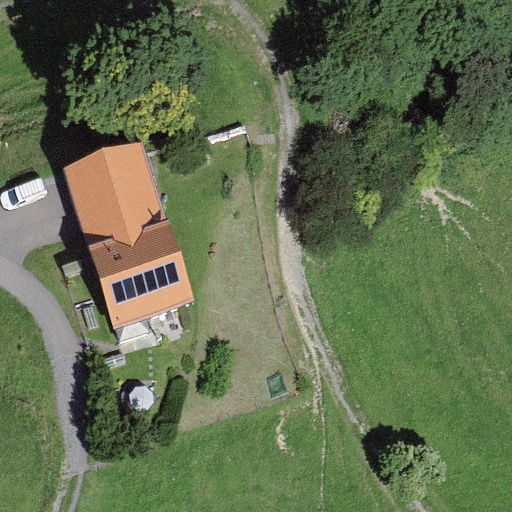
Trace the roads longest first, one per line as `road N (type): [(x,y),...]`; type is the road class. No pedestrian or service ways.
road 1 (track): [(214,0),(261,32),(294,117),(298,293),(386,465),(430,511)]
road 2 (track): [(0,267),(24,276),(70,341),(94,462),(80,511)]
